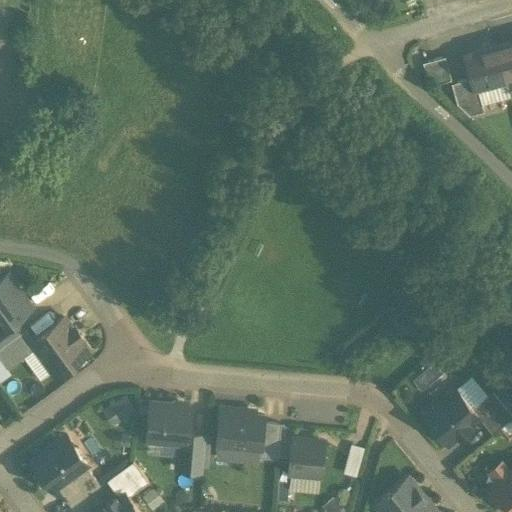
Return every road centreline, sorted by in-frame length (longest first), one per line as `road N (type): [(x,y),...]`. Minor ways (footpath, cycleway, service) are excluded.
road 1 (residential): [(0,447),(108,370),(358,391),(389,409),(473,511)]
road 2 (residential): [(371,43),(511,182)]
road 3 (residential): [(371,43),(511,4)]
